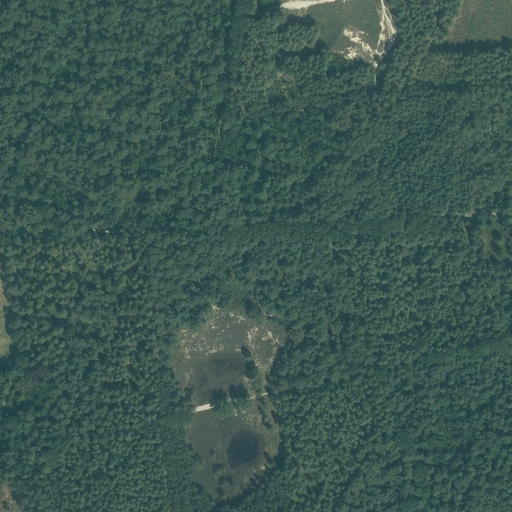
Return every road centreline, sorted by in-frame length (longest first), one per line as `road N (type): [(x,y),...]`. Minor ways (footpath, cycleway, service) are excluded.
road 1 (track): [(140,227),(84,226),(0,200)]
road 2 (track): [(511,212),(384,220)]
